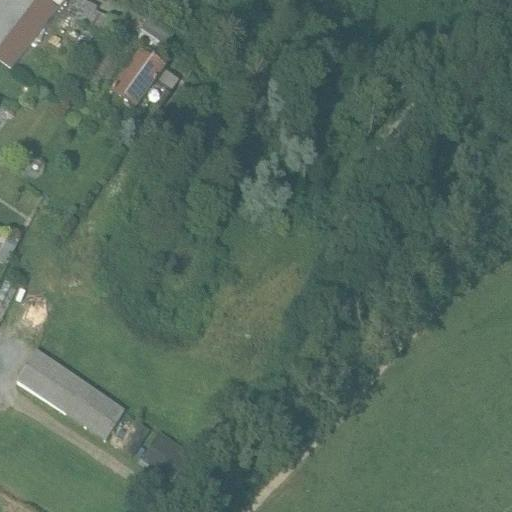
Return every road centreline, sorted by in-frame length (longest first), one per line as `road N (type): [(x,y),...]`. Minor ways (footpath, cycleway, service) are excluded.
road 1 (track): [(181,511),(286,389),(367,188),(441,71),(503,0)]
road 2 (track): [(511,236),(450,274),(237,511)]
road 3 (track): [(184,509),(2,389)]
